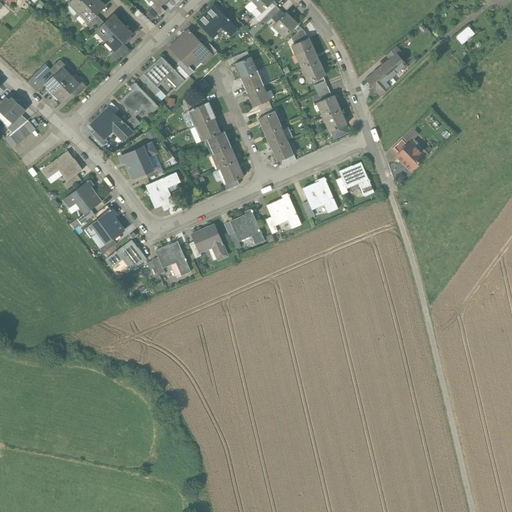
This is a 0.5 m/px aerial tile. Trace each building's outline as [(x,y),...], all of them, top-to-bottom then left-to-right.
[(72,0),(69,3),(78,13),(91,0),(72,0)] [(98,0),(91,0),(78,13),(88,22),(96,15),(103,8),(104,7),(104,6),(104,5),(104,4),(103,3),(102,3),(101,3),(98,0)] [(277,5),(274,1),(262,13),(257,8),(258,6),(252,0),(251,1),(242,10),(247,16),(251,12),(256,16),(253,20),(257,24),(267,15),(276,6),(277,5)] [(262,13),(274,1),(272,0),(252,0),(258,6),(257,8),(262,13)] [(160,7),(155,2),(150,6),(160,16),(165,10),(161,6),(160,7)] [(227,19),(214,6),(208,13),(207,12),(196,23),(201,27),(210,36),(220,26),(230,36),(237,29),(229,20),(228,19),(227,19)] [(271,19),(280,10),(276,6),(267,15),(271,19)] [(276,23),(285,15),(280,10),(271,19),(276,23)] [(279,32),(285,37),(297,25),(286,14),(285,15),(276,23),(275,24),(281,30),(279,32)] [(90,28),(100,19),(96,15),(88,22),(86,24),(90,28)] [(104,23),(96,31),(105,41),(122,24),(116,19),(116,18),(117,17),(116,17),(116,16),(115,15),(114,15),(113,15),(112,16),(104,23)] [(266,24),(271,19),(267,15),(257,24),(250,32),(254,36),(266,24)] [(93,35),(96,31),(104,23),(100,19),(90,28),(88,30),(93,35)] [(276,23),(271,19),(266,24),(277,34),(279,32),(281,30),(275,24),(276,23)] [(122,24),(105,41),(115,51),(130,35),(131,35),(132,34),(132,33),(132,32),(131,31),(130,31),(129,31),(128,31),(122,24)] [(207,42),(209,44),(213,39),(210,36),(201,27),(197,32),(207,42)] [(292,39),(304,34),(303,31),(301,29),(292,38),(292,39)] [(202,46),(190,34),(191,33),(190,32),(189,33),(188,31),(184,35),(186,37),(173,50),(182,60),(188,66),(198,56),(204,63),(212,56),(202,46)] [(457,39),(461,44),(470,36),(466,31),(457,39)] [(295,45),(306,39),(304,34),(292,39),(295,45)] [(305,68),(319,62),(309,38),(306,39),(295,45),(292,46),(296,55),(299,54),(302,62),(299,63),(302,69),(305,68)] [(202,46),(212,56),(216,51),(209,44),(207,42),(202,46)] [(123,45),(112,56),(117,61),(128,50),(123,45)] [(390,60),(397,54),(400,52),(395,47),(386,55),(390,60)] [(232,58),(234,64),(251,57),(248,51),(232,58)] [(372,75),(366,80),(380,96),(390,87),(389,86),(388,88),(384,83),(389,78),(390,79),(391,77),(406,64),(397,54),(390,60),(388,62),(387,61),(380,68),(381,68),(373,75),(372,75)] [(198,56),(188,66),(193,72),(194,73),(204,63),(198,56)] [(174,71),(161,57),(155,64),(154,63),(143,74),(144,75),(157,88),(167,78),(177,88),(184,81),(176,72),(175,70),(174,71)] [(234,64),(240,79),(257,71),(251,57),(234,64)] [(62,67),(62,68),(65,65),(60,60),(50,70),(54,75),(62,67)] [(193,72),(188,66),(182,60),(177,64),(189,76),(193,72)] [(309,84),(325,76),(319,62),(305,68),(308,76),(306,77),(309,84)] [(44,84),(53,93),(70,76),(62,68),(62,67),(54,75),(44,84)] [(240,79),(247,93),(264,86),(257,71),(240,79)] [(157,88),(144,75),(139,79),(156,96),(160,91),(157,88)] [(79,85),(70,76),(53,93),(62,102),(71,93),(79,85)] [(389,86),(390,87),(395,82),(391,77),(390,79),(389,78),(384,83),(388,88),(389,86)] [(314,86),(316,92),(328,87),(325,81),(314,86)] [(79,85),(71,93),(76,97),(86,87),(81,82),(79,85)] [(135,84),(134,83),(130,87),(132,89),(119,102),(128,112),(134,117),(144,108),(150,115),(158,107),(136,85),(137,84),(136,83),(135,84)] [(247,93),(253,108),(258,106),(269,101),(270,100),(264,86),(247,93)] [(316,92),(319,98),(330,93),(328,87),(316,92)] [(160,91),(156,96),(161,101),(165,96),(160,91)] [(326,116),(340,110),(334,96),(320,102),(323,110),(321,111),(324,117),(326,116)] [(169,97),(167,105),(174,106),(175,98),(169,97)] [(6,98),(0,104),(0,111),(7,119),(10,116),(15,120),(21,115),(25,110),(11,98),(9,101),(6,98)] [(190,111),(207,104),(205,98),(187,105),(190,111)] [(260,111),(271,107),(269,101),(258,106),(260,111)] [(207,104),(190,111),(193,120),(194,120),(197,126),(214,119),(207,104)] [(263,117),(274,112),(271,107),(260,111),(263,117)] [(131,132),(123,123),(123,122),(122,121),(121,122),(108,108),(101,115),(101,114),(90,125),(96,131),(104,139),(114,129),(124,139),(131,132)] [(346,125),(340,110),(326,116),(329,125),(327,126),(330,132),(333,130),(344,126),(346,125)] [(140,124),(134,117),(128,112),(124,116),(136,128),(138,126),(140,124)] [(258,119),(264,133),(281,126),(275,112),(274,112),(263,117),(258,119)] [(27,121),(21,115),(15,120),(7,128),(12,133),(14,132),(18,128),(23,124),(27,121)] [(197,126),(196,126),(200,135),(201,135),(203,141),(207,139),(220,133),(214,119),(197,126)] [(35,130),(28,120),(23,124),(31,134),(35,130)] [(140,124),(138,126),(143,132),(148,127),(143,121),(140,124)] [(31,134),(23,124),(18,128),(26,138),(31,134)] [(264,133),(270,147),(287,140),(283,130),(281,126),(264,133)] [(347,131),(344,126),(333,130),(335,136),(347,131)] [(283,130),(287,140),(293,138),(288,127),(283,130)] [(402,137),(409,144),(410,143),(413,140),(419,135),(412,127),(402,137)] [(26,138),(18,128),(14,132),(22,141),(26,138)] [(445,130),(440,135),(445,140),(451,135),(445,130)] [(104,139),(96,131),(91,135),(103,146),(107,142),(104,139)] [(22,141),(14,132),(12,133),(9,136),(17,145),(22,141)] [(220,133),(207,139),(210,148),(211,148),(214,154),(230,147),(224,132),(220,133)] [(17,145),(9,136),(4,139),(12,149),(17,145)] [(391,148),(398,155),(409,144),(402,137),(391,148)] [(270,147),(277,162),(282,160),(294,155),(287,140),(270,147)] [(410,143),(425,158),(428,155),(413,140),(410,143)] [(398,155),(396,156),(411,171),(425,158),(410,143),(409,144),(398,155)] [(122,157),(119,158),(122,164),(125,162),(132,178),(146,173),(152,170),(146,157),(155,153),(151,144),(123,156),(122,155),(121,156),(122,157)] [(214,154),(213,154),(217,163),(218,163),(220,169),(237,162),(230,147),(214,154)] [(50,163),(41,171),(47,179),(58,171),(67,182),(77,174),(82,170),(74,159),(73,160),(66,151),(52,162),(51,161),(50,163)] [(296,160),(294,155),(282,160),(284,165),(296,160)] [(224,178),(227,184),(238,179),(243,177),(237,162),(220,169),(223,178),(224,178)] [(352,166),(339,172),(342,178),(346,189),(359,183),(365,197),(374,193),(369,181),(370,181),(369,179),(368,179),(361,163),(352,167),(352,166)] [(152,170),(146,173),(148,179),(163,172),(160,167),(152,170)] [(148,196),(153,209),(161,205),(172,201),(168,193),(166,188),(174,185),(180,182),(176,173),(164,178),(164,177),(162,178),(162,179),(145,186),(149,196),(148,196)] [(77,174),(67,182),(64,184),(67,189),(81,179),(77,174)] [(318,182),(302,189),(308,202),(311,210),(325,205),(328,213),(337,209),(324,178),(318,181),(318,182)] [(348,193),(346,189),(342,178),(335,181),(342,196),(348,193)] [(238,179),(227,184),(229,189),(241,184),(238,179)] [(87,182),(61,201),(68,209),(75,203),(84,214),(91,209),(101,201),(90,187),(93,185),(89,180),(88,181),(88,180),(86,181),(87,182)] [(279,200),(266,206),(271,217),(275,226),(288,220),(292,229),(301,225),(288,196),(289,196),(289,195),(288,195),(287,194),(281,196),(284,202),(281,203),(279,200)] [(177,199),(172,201),(161,205),(164,211),(168,209),(180,204),(177,199)] [(314,216),(311,210),(308,202),(302,204),(308,218),(314,216)] [(180,204),(168,209),(171,214),(182,210),(180,204)] [(91,209),(84,214),(78,219),(81,224),(95,214),(91,209)] [(109,211),(83,230),(90,239),(97,233),(105,244),(113,239),(123,231),(113,216),(115,214),(111,209),(110,210),(109,209),(108,210),(109,211)] [(242,216),(229,222),(234,233),(238,242),(251,236),(255,245),(264,241),(251,213),(252,212),(251,211),(250,210),(244,213),(246,218),(243,219),(242,216)] [(277,232),(275,226),(271,217),(265,220),(272,234),(277,232)] [(79,226),(81,224),(78,219),(69,225),(73,231),(79,226)] [(224,225),(228,236),(234,233),(229,222),(224,225)] [(83,230),(79,226),(73,231),(76,235),(83,230)] [(204,230),(191,236),(194,242),(199,253),(212,247),(217,260),(227,256),(222,245),(223,244),(222,243),(221,243),(214,226),(204,231),(204,230)] [(241,248),(238,242),(234,233),(228,236),(235,250),(241,248)] [(275,242),(272,234),(267,237),(270,244),(275,242)] [(113,239),(105,244),(99,249),(103,254),(117,244),(113,239)] [(115,253),(105,260),(111,268),(122,260),(126,265),(131,271),(146,259),(137,248),(131,241),(116,252),(116,251),(114,252),(115,253)] [(167,245),(155,251),(158,257),(163,269),(170,266),(175,263),(181,276),(190,272),(185,261),(186,261),(185,259),(184,259),(177,242),(168,246),(167,245)] [(199,253),(194,242),(189,245),(195,259),(200,256),(199,253)] [(164,272),(163,269),(158,257),(152,260),(152,261),(158,275),(164,272)] [(122,260),(111,268),(114,273),(126,265),(122,260)] [(159,275),(158,275),(152,261),(147,263),(153,278),(159,275)] [(175,279),(181,276),(175,263),(170,266),(175,279)]
